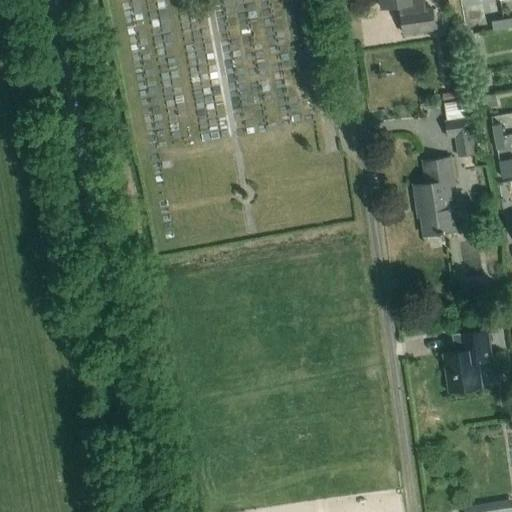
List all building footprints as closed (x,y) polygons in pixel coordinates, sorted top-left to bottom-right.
[(404,33),(436,30),(433,9),(412,12),(411,5),(414,4),(413,0),(380,0),(382,7),(401,5),(404,33)] [(506,28),(504,19),(492,21),(494,30),(506,28)] [(441,68),(460,67),(459,53),(440,54),(441,68)] [(478,75),(486,73),(484,62),(476,63),(478,75)] [(489,85),(486,73),(478,75),(481,87),(489,85)] [(487,95),(490,107),(497,105),(495,94),(487,95)] [(455,136),(459,156),(474,154),(468,116),(445,120),(448,137),(455,136)] [(495,137),(503,136),(501,124),(493,126),(495,137)] [(495,137),(497,150),(505,148),(503,136),(495,137)] [(425,235),(456,230),(450,188),(455,187),(450,156),(423,160),(427,182),(414,184),(417,206),(420,205),(425,235)] [(498,286),(488,279),(481,289),(489,296),(508,293),(507,285),(498,286)] [(449,392),(482,387),(478,363),(493,361),(488,328),(461,332),(463,349),(443,352),(449,392)] [(511,511),(511,499),(464,506),(465,511),(511,511)]
